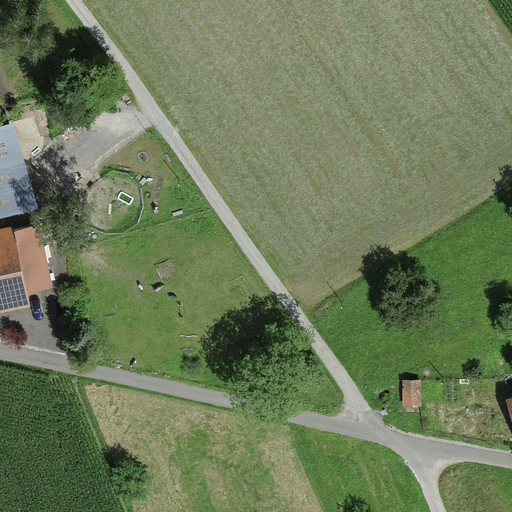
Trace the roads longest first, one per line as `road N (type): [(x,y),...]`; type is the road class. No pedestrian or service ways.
road 1 (unclassified): [(511,462),(0,348)]
road 2 (track): [(78,0),(351,394),(356,430)]
